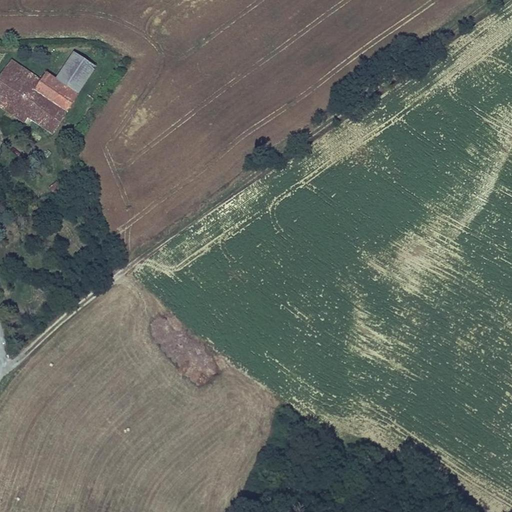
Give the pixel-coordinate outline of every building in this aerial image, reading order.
[(73,56),(55,81),(79,97),(96,72),(73,56)] [(0,78),(0,109),(1,110),(7,102),(30,118),(28,121),(52,137),(67,115),(34,93),(41,82),(11,62),(0,78)] [(67,115),(79,97),(55,81),(46,75),(41,82),(34,93),(67,115)] [(7,102),(1,110),(25,126),(28,121),(30,118),(7,102)] [(64,194),(56,184),(49,190),(58,199),(64,194)]
